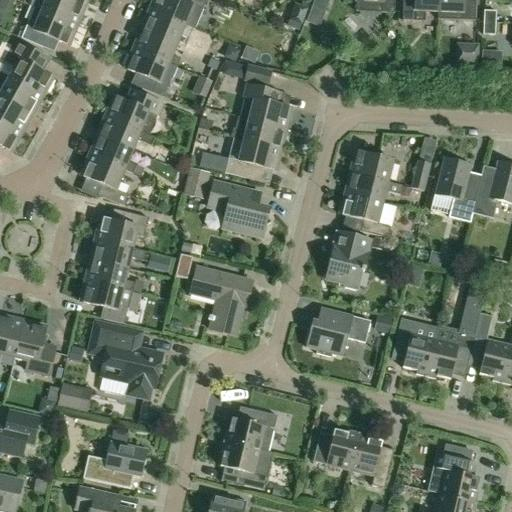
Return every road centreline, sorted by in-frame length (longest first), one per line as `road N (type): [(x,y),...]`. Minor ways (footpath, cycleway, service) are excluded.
road 1 (residential): [(261,370),(335,109)]
road 2 (residential): [(511,439),(261,370)]
road 3 (residential): [(0,285),(45,296),(68,205),(0,188)]
road 4 (residential): [(261,370),(228,362),(201,375),(171,511)]
road 5 (residential): [(43,164),(110,0)]
road 6 (residential): [(511,123),(335,109)]
